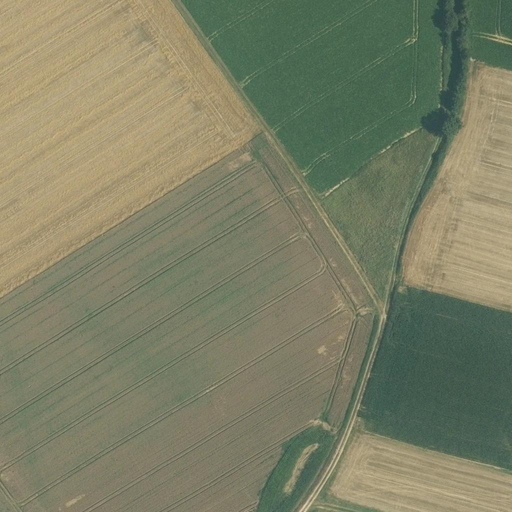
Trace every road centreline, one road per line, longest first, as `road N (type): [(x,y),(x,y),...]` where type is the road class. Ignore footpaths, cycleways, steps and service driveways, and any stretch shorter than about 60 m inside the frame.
road 1 (track): [(459,0),(446,128),(403,236),(381,334),(344,440),(302,511)]
road 2 (track): [(385,312),(175,0)]
